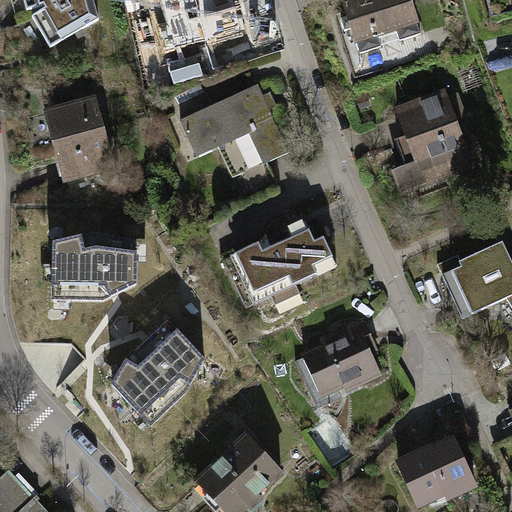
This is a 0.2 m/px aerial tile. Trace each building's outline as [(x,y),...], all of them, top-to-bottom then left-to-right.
[(23,0),(26,9),(33,9),(31,17),(40,32),(49,47),(97,19),(92,0),(23,0)] [(234,0),(160,0),(167,25),(159,27),(166,51),(207,40),(208,44),(244,34),(234,0)] [(350,0),(340,3),(345,15),(338,18),(343,32),(351,29),(356,44),(359,53),(381,45),(378,37),(398,29),(401,39),(419,33),(416,23),(421,21),(413,0),(350,0)] [(205,109),(180,121),(195,153),(250,127),(267,163),(288,153),(267,108),(270,107),(266,97),(263,99),(260,90),(207,114),(205,109)] [(443,90),(394,109),(405,136),(394,141),(404,166),(391,171),(400,194),(473,165),(465,145),(459,128),(469,124),(458,96),(447,101),(443,90)] [(95,100),(48,113),(55,141),(102,129),(95,100)] [(102,129),(55,141),(65,178),(112,166),(102,129)] [(305,221),(223,260),(245,308),(336,265),(323,237),(314,241),(305,221)] [(94,237),(54,246),(52,302),(102,304),(137,287),(138,245),(94,237)] [(459,255),(438,264),(463,318),(474,313),(506,299),(511,307),(511,258),(511,259),(503,242),(462,260),(459,255)] [(128,360),(112,385),(151,428),(186,396),(205,362),(168,322),(128,360)] [(324,348),(295,362),(317,408),(347,394),(342,384),(357,377),(360,383),(380,373),(365,341),(369,339),(361,323),(322,342),(324,348)] [(246,436),(197,483),(224,511),(237,511),(246,504),(249,508),(260,497),(257,493),(280,471),(246,436)] [(435,442),(395,461),(419,509),(446,495),(450,501),(480,487),(455,436),(436,445),(435,442)] [(47,511),(8,471),(0,478),(0,511),(47,511)]
